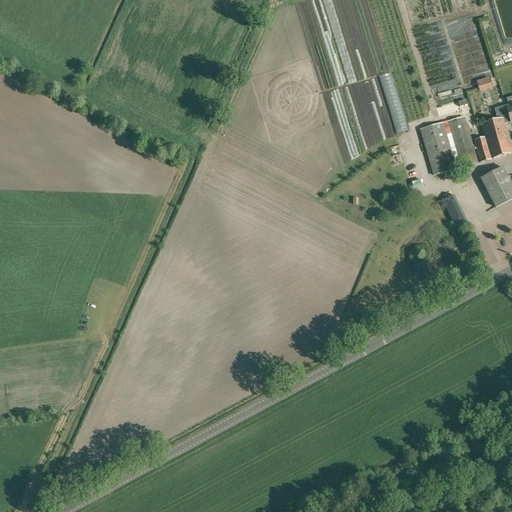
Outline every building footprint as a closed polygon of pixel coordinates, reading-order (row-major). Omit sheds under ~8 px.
[(511,123),(511,122),(511,105),(508,107),(508,105),(495,108),(498,118),(503,116),(504,118),(482,124),(485,137),(475,140),(481,162),(511,152),(511,146),(505,124),(511,122),(511,123)] [(478,163),(464,117),(449,121),(462,167),(478,163)] [(456,169),(443,123),(421,129),(434,175),(456,169)] [(511,183),(504,167),(482,179),(496,207),(511,199),(511,183)] [(458,213),(466,210),(463,205),(456,207),(458,213)]
